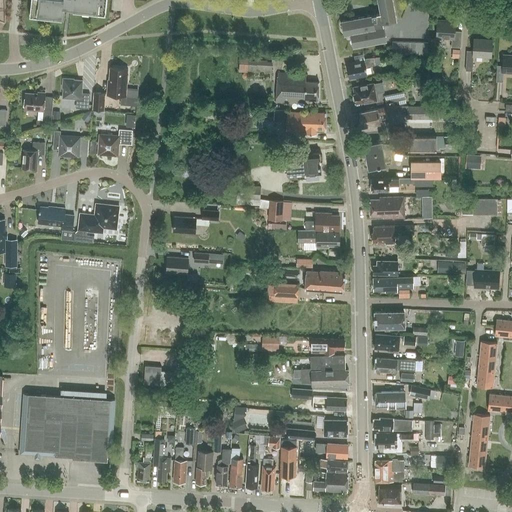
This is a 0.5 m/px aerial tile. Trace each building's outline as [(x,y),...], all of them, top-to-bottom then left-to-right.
[(31,0),(30,17),(62,20),(63,8),(73,9),(73,12),(105,16),(106,0),(31,0)] [(382,23),(396,20),(392,0),(378,0),(381,13),(342,21),(344,34),(351,33),(354,46),(386,40),(382,23)] [(461,48),(462,31),(455,31),(455,21),(437,20),(436,37),(452,38),(451,47),(461,48)] [(467,51),(466,71),(473,71),(474,56),(491,57),(492,40),(474,39),(473,51),(467,51)] [(511,72),(511,55),(504,55),(503,66),(497,65),(496,82),(503,82),(504,72),(511,72)] [(241,56),(240,72),(272,74),(273,62),(268,62),(268,60),(261,60),(260,61),(250,61),(250,57),(241,56)] [(379,56),(374,57),(366,58),(366,60),(347,64),(350,77),(367,74),(366,68),(367,68),(367,66),(381,64),(379,56)] [(107,85),(107,95),(121,96),(121,100),(138,101),(139,88),(127,87),(128,69),(110,68),(109,85),(107,85)] [(306,99),(319,100),(319,82),(306,81),(306,74),(278,72),(276,102),(293,103),(293,102),(306,103),(306,99)] [(416,78),(415,90),(429,91),(430,79),(416,78)] [(63,81),(62,88),(63,88),(63,98),(76,99),(76,108),(89,109),(90,94),(82,93),(83,81),(74,80),(74,79),(64,79),(64,81),(63,81)] [(354,94),(353,96),(354,100),(356,102),(364,101),(364,102),(377,100),(377,99),(379,99),(377,92),(385,91),(383,82),(374,84),(374,83),(367,84),(362,85),(354,87),(355,93),(354,93),(354,94)] [(404,91),(385,95),(387,103),(394,101),(401,99),(402,104),(407,103),(404,91)] [(38,94),(25,93),(24,110),(43,111),(43,120),(51,121),(53,98),(45,97),(45,93),(38,93),(38,94)] [(104,111),(105,94),(93,93),(92,110),(104,111)] [(360,120),(360,122),(361,125),(362,126),(363,127),(381,123),(379,115),(388,113),(389,115),(397,114),(396,113),(395,106),(394,101),(387,103),(386,103),(387,106),(360,112),(361,119),(360,120)] [(448,106),(395,106),(396,113),(407,112),(407,119),(432,119),(432,116),(448,116),(448,106)] [(287,120),(286,131),(307,131),(306,134),(316,134),(316,129),(326,130),(326,113),(309,112),(288,112),(288,110),(262,109),(262,119),(287,120)] [(132,145),(133,130),(119,129),(119,136),(99,134),(99,142),(99,147),(98,154),(118,156),(119,144),(132,145)] [(59,147),(59,156),(79,157),(80,137),(60,136),(61,131),(54,131),(53,147),(59,147)] [(460,147),(461,136),(437,136),(409,136),(409,150),(437,150),(437,154),(460,154),(460,147)] [(0,141),(0,148),(8,149),(8,142),(0,141)] [(381,141),(366,144),(368,157),(383,154),(383,149),(395,150),(396,144),(382,143),(381,141)] [(24,150),(23,168),(36,169),(37,154),(44,155),(45,143),(33,142),(32,151),(24,150)] [(302,154),(286,156),(288,175),(307,174),(311,173),(311,179),(319,178),(318,173),(321,173),(320,162),(321,162),(321,161),(323,160),(322,155),(320,153),(320,152),(312,153),(312,151),(309,149),(304,149),(302,152),(302,154)] [(383,154),(368,157),(370,169),(386,166),(385,161),(392,160),(391,155),(384,156),(383,154)] [(481,169),(481,155),(466,154),(466,168),(481,169)] [(444,171),(444,158),(439,158),(439,162),(411,162),(411,177),(441,178),(441,171),(444,171)] [(415,184),(415,183),(415,178),(383,178),(383,179),(372,179),(372,191),(398,191),(398,184),(415,184)] [(236,203),(260,205),(260,208),(270,209),(270,201),(261,200),(262,183),(252,182),(252,187),(238,185),(236,203)] [(423,216),(433,216),(433,195),(423,195),(423,216)] [(384,218),(404,217),(404,197),(380,198),(380,200),(370,200),(371,216),(384,216),(384,218)] [(463,198),(462,214),(473,215),(497,215),(498,199),(463,198)] [(270,201),(270,209),(269,218),(282,219),(284,200),(271,199),(270,201)] [(74,232),(74,234),(87,235),(87,231),(96,232),(100,232),(101,227),(115,229),(116,217),(118,217),(119,206),(102,204),(102,206),(96,205),(96,207),(95,215),(80,213),(78,230),(75,232),(74,232)] [(40,207),(38,224),(62,226),(62,230),(62,234),(61,239),(73,240),(74,236),(74,234),(74,232),(74,231),(72,231),(74,215),(64,214),(65,208),(55,207),(55,208),(40,207)] [(202,219),(209,219),(218,220),(219,211),(203,210),(202,219)] [(316,229),(339,230),(340,215),(329,214),(329,212),(316,212),(316,221),(306,220),(305,228),(316,229)] [(174,216),(173,232),(195,233),(196,225),(196,218),(174,216)] [(395,232),(406,232),(405,225),(374,226),(374,232),(372,232),(372,242),(385,241),(385,243),(395,243),(395,232)] [(24,228),(19,232),(24,237),(29,233),(24,228)] [(298,230),(298,242),(316,242),(316,247),(329,247),(329,245),(340,245),(340,232),(317,232),(317,230),(298,230)] [(239,231),(236,236),(242,241),(245,237),(239,231)] [(74,236),(73,240),(94,242),(94,235),(87,235),(74,234),(74,236)] [(494,246),(495,234),(482,234),(481,245),(494,246)] [(15,240),(5,240),(6,267),(15,267),(17,267),(17,240),(15,240)] [(447,255),(467,255),(467,240),(460,240),(461,249),(447,249),(447,255)] [(195,252),(194,261),(208,262),(209,253),(195,252)] [(167,256),(166,272),(187,273),(188,258),(167,256)] [(312,267),(313,259),(297,258),(297,267),(312,267)] [(374,271),(374,274),(397,274),(398,260),(377,260),(377,265),(374,265),(374,266),(373,269),(374,271)] [(438,261),(438,271),(453,272),(454,262),(438,261)] [(305,289),(344,292),(345,272),(320,270),(320,271),(306,270),(305,289)] [(499,288),(500,271),(475,270),(474,286),(499,288)] [(16,273),(5,273),(4,287),(16,287),(16,273)] [(385,291),(398,291),(398,285),(413,285),(413,276),(373,277),(374,290),(385,290),(385,291)] [(298,300),(299,281),(274,281),(274,283),(269,283),(268,300),(298,300)] [(86,290),(85,348),(97,348),(99,290),(86,290)] [(301,302),(301,314),(325,314),(325,302),(301,302)] [(404,311),(375,312),(375,328),(405,327),(404,311)] [(496,319),(495,335),(510,336),(511,320),(496,319)] [(427,335),(427,328),(414,327),(413,334),(427,335)] [(399,351),(400,335),(376,333),(375,348),(386,349),(388,351),(399,351)] [(279,336),(262,335),(262,348),(279,349),(279,336)] [(416,344),(416,336),(404,335),(403,343),(416,344)] [(312,338),(312,351),(325,351),(325,352),(334,352),(334,348),(344,348),(344,338),(325,338),(312,338)] [(456,340),(455,348),(464,349),(464,341),(456,340)] [(482,341),(480,356),(496,357),(498,343),(482,341)] [(192,366),(192,354),(174,353),(174,358),(178,358),(178,366),(192,366)] [(345,355),(310,356),(311,368),(301,368),(301,382),(311,382),(311,385),(333,384),(333,385),(349,385),(349,369),(345,369),(345,355)] [(480,356),(478,371),(494,372),(496,357),(480,356)] [(376,357),(375,371),(397,372),(397,369),(415,371),(416,360),(398,359),(376,357)] [(145,365),(144,383),(160,384),(176,386),(177,372),(161,371),(161,366),(145,365)] [(478,371),(477,386),(493,387),(494,372),(478,371)] [(414,381),(414,374),(401,373),(401,380),(414,381)] [(449,375),(448,383),(451,383),(458,384),(459,376),(449,375)] [(421,387),(419,397),(429,399),(429,397),(433,398),(435,390),(431,389),(421,387)] [(313,390),(292,388),(291,397),(312,399),(313,390)] [(387,408),(404,408),(404,391),(375,392),(376,406),(387,406),(387,408)] [(24,394),(20,454),(35,455),(35,459),(40,460),(41,455),(72,458),(72,459),(85,460),(107,462),(108,454),(111,454),(115,400),(24,394)] [(489,394),(488,410),(503,411),(504,395),(489,394)] [(511,395),(504,395),(503,411),(511,411),(511,395)] [(326,409),(346,410),(347,398),(327,397),(327,401),(322,401),(322,406),(326,406),(326,409)] [(158,406),(156,430),(160,431),(161,416),(175,417),(176,403),(159,402),(158,406)] [(414,402),(414,412),(422,412),(422,402),(414,402)] [(235,406),(234,422),(243,418),(246,415),(247,407),(235,406)] [(209,407),(208,416),(216,416),(216,407),(209,407)] [(474,413),(472,431),(489,432),(490,415),(474,413)] [(394,419),(394,418),(379,417),(379,419),(373,418),(373,428),(379,428),(379,429),(393,430),(412,431),(412,420),(394,419)] [(238,432),(249,428),(245,418),(234,422),(233,423),(232,433),(238,432)] [(324,419),(324,435),(348,435),(348,420),(324,419)] [(435,424),(435,421),(427,421),(426,439),(434,439),(435,432),(435,424)] [(213,451),(220,452),(221,426),(214,425),(213,451)] [(194,426),(194,428),(193,442),(201,442),(202,431),(199,430),(199,426),(194,426)] [(193,444),(193,442),(194,428),(186,428),(185,444),(193,444)] [(315,440),(316,431),(288,428),(287,437),(315,440)] [(472,431),(471,448),(487,450),(489,432),(472,431)] [(375,432),(375,447),(384,447),(384,451),(402,451),(402,439),(413,439),(413,434),(413,433),(375,432)] [(166,456),(166,448),(162,448),(163,438),(155,437),(153,463),(158,463),(157,479),(166,480),(167,470),(170,471),(171,457),(166,456)] [(279,449),(280,438),(270,437),(269,444),(273,445),(273,448),(279,449)] [(280,475),(295,475),(296,446),(296,440),(282,439),(281,445),(280,475)] [(327,443),(327,457),(347,458),(348,444),(327,443)] [(256,445),(255,445),(248,445),(248,451),(247,464),(246,486),(248,486),(248,487),(252,487),(252,486),(257,487),(258,465),(255,465),(256,445)] [(175,459),(173,481),(185,482),(186,460),(183,460),(183,447),(176,446),(176,452),(175,452),(175,459)] [(230,463),(231,449),(223,448),(222,459),(218,461),(218,465),(217,465),(216,485),(227,485),(228,463),(230,463)] [(471,448),(469,466),(485,467),(487,450),(471,448)] [(196,483),(206,483),(206,476),(208,476),(209,468),(212,468),(213,451),(198,450),(198,467),(197,467),(196,483)] [(454,456),(437,455),(436,468),(453,468),(454,456)] [(148,480),(150,457),(145,457),(144,462),(138,461),(137,468),(140,468),(139,479),(148,480)] [(263,457),(263,458),(261,487),(264,487),(264,488),(267,488),(268,487),(274,488),(274,478),(276,478),(276,473),(275,473),(275,465),(273,465),(274,458),(263,457)] [(241,486),(243,458),(232,458),(230,486),(241,486)] [(321,458),(316,458),(316,466),(327,467),(327,470),(335,471),(335,469),(347,470),(348,461),(321,458)] [(375,471),(404,470),(404,460),(375,460),(375,471)] [(404,475),(404,470),(375,471),(376,481),(391,481),(393,481),(402,481),(402,478),(404,478),(404,475)] [(313,481),(314,472),(306,471),(306,480),(313,481)] [(313,481),(313,489),(347,491),(348,473),(322,471),(322,481),(313,481)] [(413,482),(412,492),(450,495),(451,485),(445,485),(445,484),(413,482)] [(401,503),(401,485),(379,484),(378,502),(401,503)]
